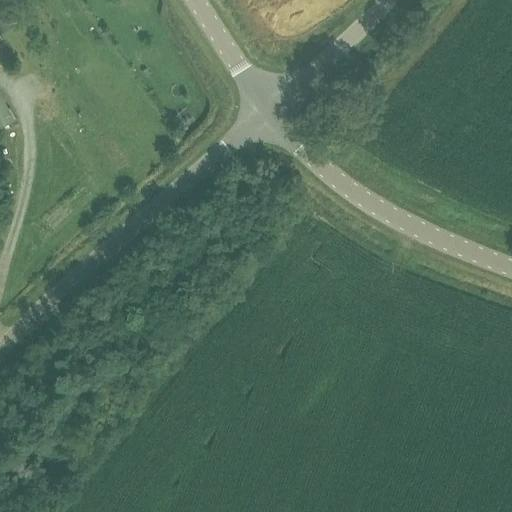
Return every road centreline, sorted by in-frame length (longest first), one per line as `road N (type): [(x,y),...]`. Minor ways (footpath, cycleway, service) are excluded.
road 1 (unclassified): [(0,354),(267,114)]
road 2 (unclassified): [(511,269),(380,210),(310,159),(267,114)]
road 3 (unclassified): [(267,114),(389,0)]
road 4 (unclassified): [(267,114),(196,0)]
